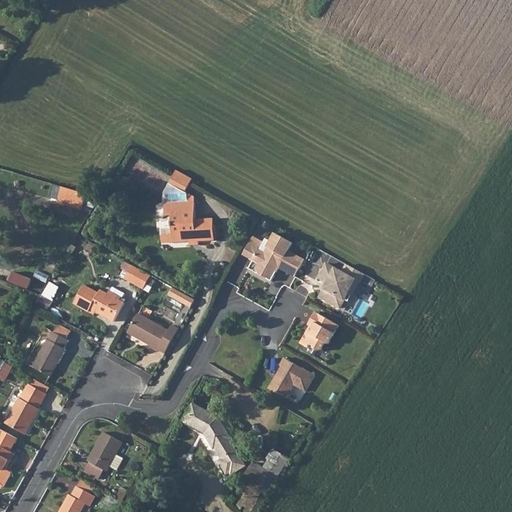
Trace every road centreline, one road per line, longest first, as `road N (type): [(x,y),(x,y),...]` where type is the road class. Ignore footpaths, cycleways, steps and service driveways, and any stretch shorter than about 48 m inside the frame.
road 1 (residential): [(103,403),(146,410),(172,404),(224,312),(241,304),(271,325)]
road 2 (residential): [(22,511),(81,410),(103,403)]
